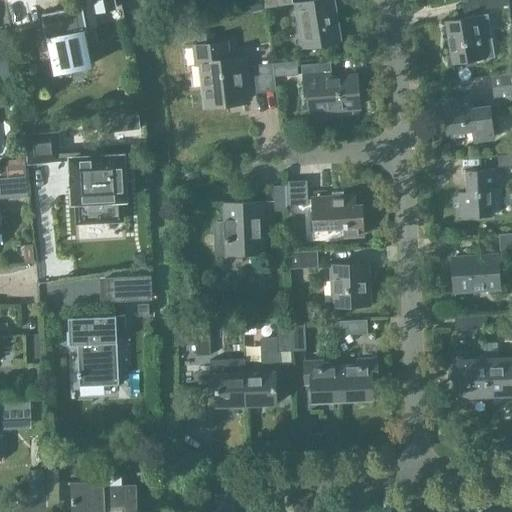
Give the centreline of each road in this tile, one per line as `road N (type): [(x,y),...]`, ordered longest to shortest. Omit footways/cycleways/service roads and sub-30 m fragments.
road 1 (residential): [(413,477),(399,155)]
road 2 (residential): [(210,511),(209,486),(360,480)]
road 3 (residential): [(399,155),(381,0)]
